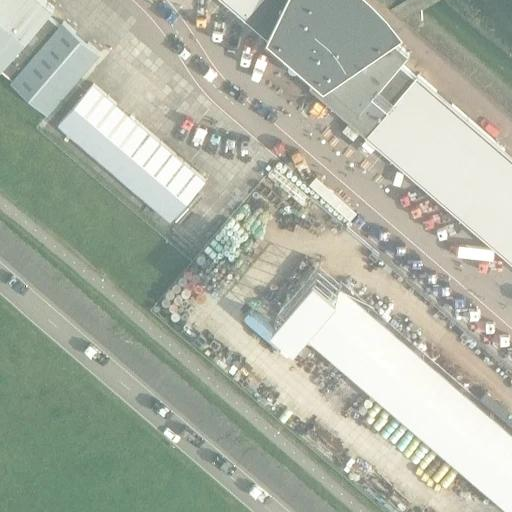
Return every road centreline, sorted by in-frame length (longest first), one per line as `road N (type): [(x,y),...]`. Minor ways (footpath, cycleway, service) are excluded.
road 1 (unclassified): [(148,0),(213,86),(511,346)]
road 2 (tertiary): [(270,511),(0,279)]
